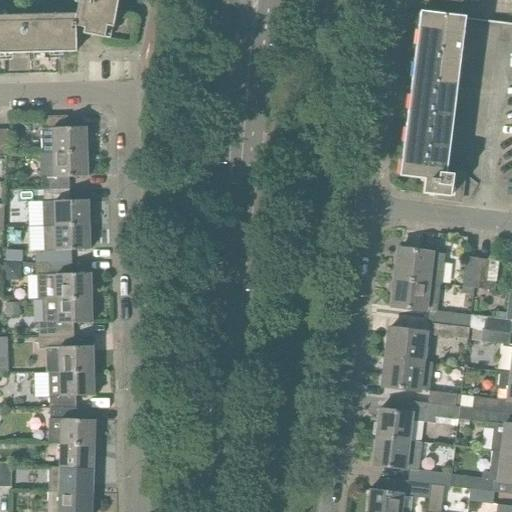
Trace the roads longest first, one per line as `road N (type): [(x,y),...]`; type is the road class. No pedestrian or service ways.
road 1 (residential): [(138,511),(125,93),(0,95)]
road 2 (tertiary): [(215,511),(252,35)]
road 3 (residential): [(338,511),(382,208)]
road 4 (residential): [(382,208),(389,0)]
road 5 (residential): [(511,224),(382,208)]
